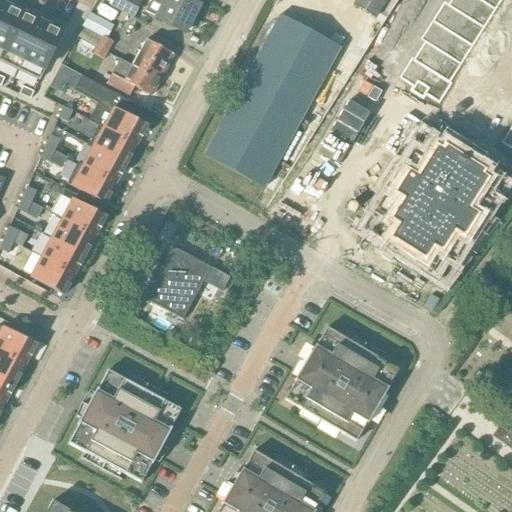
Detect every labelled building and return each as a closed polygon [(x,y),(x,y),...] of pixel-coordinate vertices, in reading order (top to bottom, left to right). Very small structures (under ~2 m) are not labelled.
[(105,0),(111,3),(109,7),(133,20),(143,0),(105,0)] [(150,0),(145,12),(154,17),(156,18),(185,33),(187,30),(190,23),(199,7),(185,0),(150,0)] [(355,0),(352,5),(376,19),(387,0),(355,0)] [(444,3),(443,3),(483,29),(495,10),(478,0),(450,0),(447,5),(444,3)] [(478,0),(495,10),(501,0),(478,0)] [(402,3),(396,14),(403,18),(410,8),(402,3)] [(443,3),(431,21),(472,47),(483,29),(443,3)] [(2,4),(0,8),(0,50),(3,52),(22,14),(2,4)] [(104,61),(113,43),(106,39),(113,26),(90,13),(77,37),(96,47),(92,54),(104,61)] [(22,14),(3,52),(23,61),(41,23),(22,14)] [(265,189),(302,118),(340,47),(280,15),(242,86),(204,155),(265,189)] [(431,21),(420,40),(460,65),(472,47),(431,21)] [(41,23),(23,61),(43,71),(61,32),(41,23)] [(384,32),(379,39),(390,46),(395,39),(384,32)] [(379,39),(375,47),(386,53),(390,46),(379,39)] [(411,59),(451,85),(451,84),(449,83),(460,65),(420,40),(419,41),(423,43),(413,60),(411,59)] [(145,67),(161,75),(172,55),(145,41),(132,67),(142,72),(145,67)] [(375,47),(370,54),(381,61),(386,53),(375,47)] [(370,54),(366,61),(377,68),(381,61),(370,54)] [(411,59),(398,79),(412,87),(409,91),(423,100),(425,96),(438,104),(451,85),(411,59)] [(142,72),(132,67),(118,60),(106,84),(128,96),(133,88),(150,96),(161,75),(145,67),(142,72)] [(60,65),(52,80),(66,87),(72,91),(73,91),(97,104),(87,122),(97,127),(101,129),(134,147),(136,142),(144,126),(146,122),(134,116),(138,108),(85,80),(80,78),(81,76),(80,76),(60,65)] [(22,88),(18,95),(29,100),(32,93),(22,88)] [(73,111),(63,107),(57,119),(67,123),(73,111)] [(511,125),(501,143),(511,150),(511,154),(511,156),(511,125)] [(97,127),(88,147),(91,149),(123,166),(134,147),(101,129),(97,127)] [(46,145),(45,148),(49,150),(54,152),(59,140),(50,136),(49,137),(46,145)] [(374,213),(364,230),(393,249),(412,261),(446,282),(487,227),(479,221),(490,204),(501,187),(480,174),(482,172),(469,164),(471,161),(453,150),(451,152),(444,148),(443,150),(422,137),(411,154),(374,213)] [(42,154),(40,159),(49,163),(54,152),(49,150),(45,148),(42,154)] [(91,149),(81,167),(115,184),(123,166),(91,149)] [(78,166),(68,185),(71,186),(104,204),(115,184),(81,167),(78,166)] [(27,188),(21,199),(23,200),(30,203),(31,203),(36,192),(29,189),(27,188)] [(21,199),(16,211),(26,215),(31,203),(30,203),(23,200),(21,199)] [(69,201),(59,221),(95,239),(105,220),(69,201)] [(59,221),(49,240),(85,258),(95,239),(59,221)] [(9,227),(4,239),(5,239),(12,242),(13,243),(18,231),(12,229),(10,228),(9,227)] [(161,230),(156,240),(167,246),(172,236),(161,230)] [(4,239),(0,246),(0,250),(8,254),(13,243),(12,242),(5,239),(4,239)] [(49,240),(39,258),(75,278),(85,258),(49,240)] [(182,319),(209,269),(172,248),(144,299),(182,319)] [(39,258),(29,278),(65,297),(75,278),(39,258)] [(427,301),(424,306),(432,311),(438,300),(430,296),(427,301)] [(0,329),(0,353),(27,367),(37,348),(0,330),(0,329)] [(361,350),(326,329),(315,347),(314,347),(294,382),(283,401),(319,422),(316,427),(317,427),(320,422),(355,443),(366,425),(367,425),(377,408),(382,411),(382,410),(378,407),(388,390),(387,390),(398,371),(362,350),(365,345),(364,345),(361,350)] [(0,377),(17,387),(27,368),(27,367),(0,353),(0,377)] [(143,391),(107,371),(97,390),(96,389),(87,407),(82,404),(81,405),(86,408),(77,425),(77,426),(67,445),(103,464),(100,469),(101,470),(104,465),(140,484),(151,465),(151,466),(160,449),(165,452),(167,450),(162,447),(171,430),(170,429),(180,411),(144,391),(147,386),(146,385),(143,391)] [(0,402),(7,406),(17,387),(0,377),(0,402)] [(511,452),(511,422),(506,419),(492,438),(511,452)] [(288,473),(253,452),(242,470),(241,470),(221,505),(217,511),(314,511),(325,494),(289,474),(292,468),(291,468),(288,473)] [(67,511),(51,503),(45,511),(67,511)]
